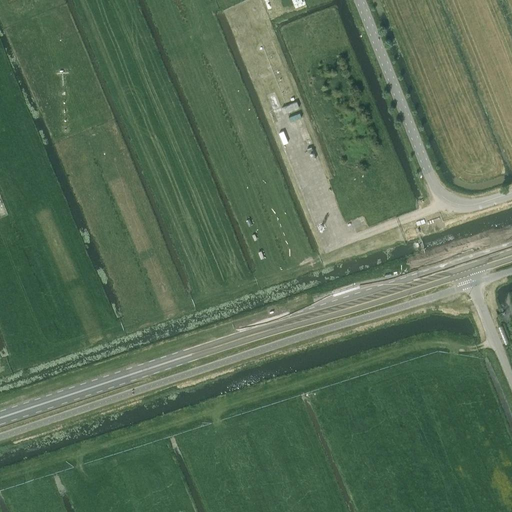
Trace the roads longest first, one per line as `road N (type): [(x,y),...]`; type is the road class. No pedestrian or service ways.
road 1 (unclassified): [(0,437),(472,284)]
road 2 (primary): [(0,420),(466,266)]
road 3 (unclassified): [(511,193),(464,205),(433,186),(359,0)]
